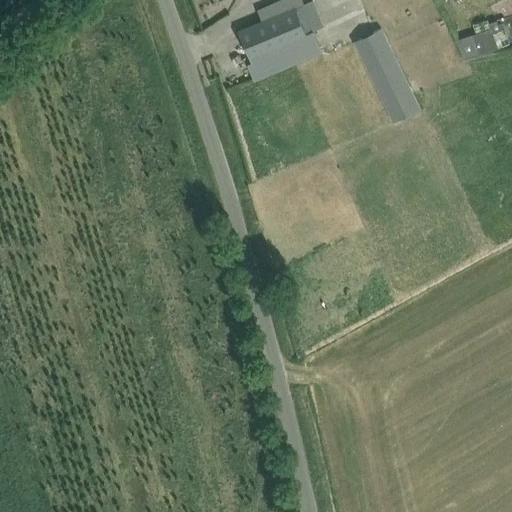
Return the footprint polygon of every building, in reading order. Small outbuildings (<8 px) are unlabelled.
[(262,21),(238,31),(251,62),(247,63),(254,80),(272,73),(279,70),(323,51),(314,29),(323,25),(313,0),(304,4),(302,0),(281,0),(276,2),(258,10),(262,21)] [(381,27),(353,41),(393,122),(421,108),(381,27)] [(471,36),(478,47),(489,41),(483,29),(471,36)] [(332,50),(354,111),(374,103),(352,42),(332,50)] [(511,46),(468,59),(476,85),(511,75),(511,46)] [(466,109),(441,110),(442,131),(467,130),(466,109)]
